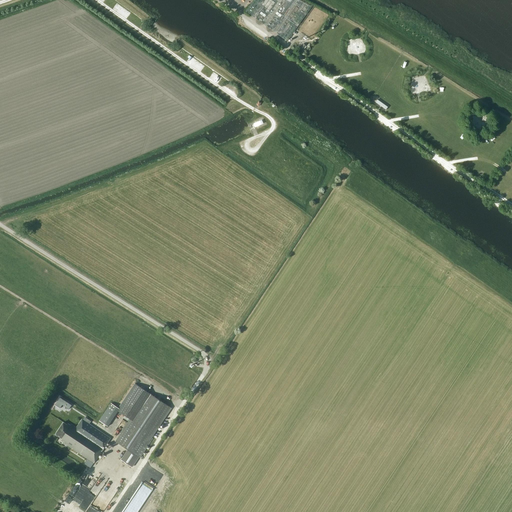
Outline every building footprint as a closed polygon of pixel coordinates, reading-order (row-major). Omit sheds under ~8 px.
[(253,0),(245,11),(287,41),(312,6),(300,0),(253,0)] [(130,419),(115,441),(128,450),(122,460),(133,468),(134,465),(139,457),(140,458),(148,446),(147,445),(172,408),(135,383),(118,408),(117,410),(118,411),(130,419)] [(111,403),(106,410),(115,416),(118,411),(117,410),(118,408),(111,403)] [(67,445),(94,463),(111,438),(82,419),(76,428),(71,424),(70,425),(68,424),(67,425),(63,422),(55,434),(61,438),(61,439),(63,441),(63,442),(67,445)] [(83,484),(72,502),(87,511),(102,487),(95,483),(91,489),(83,484)]
